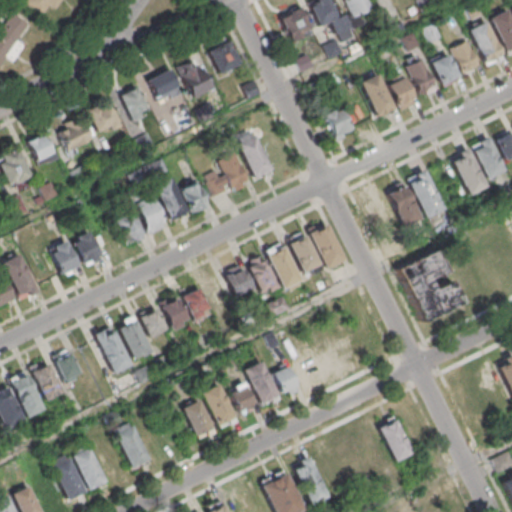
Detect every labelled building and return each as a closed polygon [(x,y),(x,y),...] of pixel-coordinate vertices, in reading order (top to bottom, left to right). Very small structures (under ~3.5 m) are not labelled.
[(22,0),(20,3),(40,16),(47,4),(53,8),(58,0),(22,0)] [(314,0),(305,5),(317,27),(325,23),(331,36),(343,29),(328,0),(314,0)] [(343,0),(350,17),(369,10),(364,0),(343,0)] [(289,42),(310,29),(296,6),(275,19),(289,42)] [(0,23),(0,62),(5,55),(13,60),(23,46),(15,41),(27,23),(8,10),(0,23)] [(511,52),(511,26),(504,10),(486,19),(504,56),(511,52)] [(482,66),(500,57),(482,21),(465,29),(482,66)] [(203,47),(216,73),(237,62),(225,36),(203,47)] [(458,74),(476,67),(466,42),(448,49),(458,74)] [(323,48),(329,56),(335,52),(330,44),(323,48)] [(455,78),(445,53),(427,60),(437,85),(455,78)] [(208,87),(192,57),(173,67),(190,97),(208,87)] [(434,89),(418,58),(403,66),(418,97),(434,89)] [(176,89),(165,68),(142,80),(152,101),(176,89)] [(357,81),(374,118),(392,110),(374,73),(357,81)] [(384,83),(397,110),(413,102),(400,75),(384,83)] [(130,122),(147,111),(131,87),(115,98),(130,122)] [(116,125),(108,102),(84,111),(93,134),(116,125)] [(343,110),(351,127),(368,120),(360,102),(343,110)] [(349,130),(337,106),(321,114),(332,138),(349,130)] [(54,131),(63,151),(89,139),(80,120),(54,131)] [(502,161),(511,157),(511,134),(511,131),(493,137),(502,161)] [(24,140),(36,166),(54,157),(43,132),(24,140)] [(252,180),(269,172),(250,135),(234,143),(252,180)] [(468,145),(484,179),(501,171),(485,137),(468,145)] [(0,153),(0,170),(7,185),(29,174),(14,146),(0,153)] [(446,157),(465,195),(483,187),(464,148),(446,157)] [(212,196),(246,183),(234,152),(215,159),(221,175),(206,181),(212,196)] [(404,185),(384,193),(398,227),(419,219),(419,220),(440,211),(423,170),(402,179),(404,185)] [(151,185),(166,219),(183,212),(168,177),(151,185)] [(177,187),(189,211),(204,204),(193,180),(177,187)] [(129,198),(145,233),(163,225),(146,190),(129,198)] [(378,233),(395,224),(378,192),(361,201),(378,233)] [(124,243),(141,236),(130,211),(113,219),(124,243)] [(322,221),(304,230),(322,267),(341,259),(322,221)] [(301,276),(318,267),(300,231),(283,240),(301,276)] [(95,260),(90,235),(72,239),(76,263),(95,260)] [(45,248),(58,276),(76,268),(63,240),(45,248)] [(298,284),(281,245),(261,254),(262,257),(243,265),(257,296),(277,287),(279,292),(298,284)] [(416,320),(458,305),(448,279),(432,285),(430,279),(443,274),(434,252),(395,266),(416,320)] [(0,265),(14,298),(33,290),(16,253),(0,260),(0,265)] [(251,286),(234,263),(217,276),(235,299),(251,286)] [(211,308),(228,301),(217,274),(199,282),(211,308)] [(0,303),(11,299),(4,280),(0,281),(0,303)] [(190,319),(207,310),(194,286),(177,296),(190,319)] [(185,321),(173,296),(156,304),(168,329),(185,321)] [(163,329),(151,305),(134,314),(145,337),(163,329)] [(147,351),(130,315),(112,324),(130,359),(147,351)] [(357,353),(341,322),(324,331),(340,362),(357,353)] [(126,365),(108,325),(91,333),(109,373),(126,365)] [(319,372),(335,365),(321,333),(305,341),(319,372)] [(60,382),(77,375),(66,349),(49,356),(60,382)] [(288,361),(300,387),(316,380),(305,354),(288,361)] [(511,402),(511,358),(511,355),(490,365),(492,368),(479,374),(489,395),(503,388),(510,403),(511,402)] [(58,393),(46,361),(28,367),(40,399),(58,393)] [(241,368),(256,405),(274,398),(258,361),(241,368)] [(294,388),(284,365),(268,372),(278,395),(294,388)] [(23,416),(40,408),(22,370),(4,378),(23,416)] [(225,392),(235,412),(251,403),(240,384),(225,392)] [(0,385),(0,420),(4,428),(21,419),(2,385),(0,385)] [(197,395),(216,427),(233,418),(214,385),(197,395)] [(192,438),(210,430),(197,399),(179,408),(192,438)] [(409,452),(389,417),(372,427),(392,462),(409,452)] [(109,430),(129,469),(146,460),(126,421),(109,430)] [(354,437),(365,467),(382,461),(371,430),(354,437)] [(106,479),(124,471),(106,433),(88,441),(106,479)] [(329,445),(348,485),(366,476),(347,437),(329,445)] [(66,452),(85,490),(102,482),(83,443),(66,452)] [(81,493),(63,452),(45,461),(63,501),(81,493)] [(289,469),(298,464),(296,460),(303,456),(324,496),(307,504),(289,469)] [(271,511),(257,484),(283,471),(302,509),(296,511),(271,511)] [(42,511),(45,511),(60,505),(46,475),(29,483),(42,511)] [(511,511),(511,479),(500,485),(511,511)] [(17,511),(37,511),(24,485),(8,493),(17,511)] [(0,495),(0,511),(11,511),(4,494),(0,495)] [(202,511),(202,510),(206,508),(204,505),(217,498),(224,511),(202,511)] [(444,511),(466,511),(462,503),(445,511),(444,511)]
